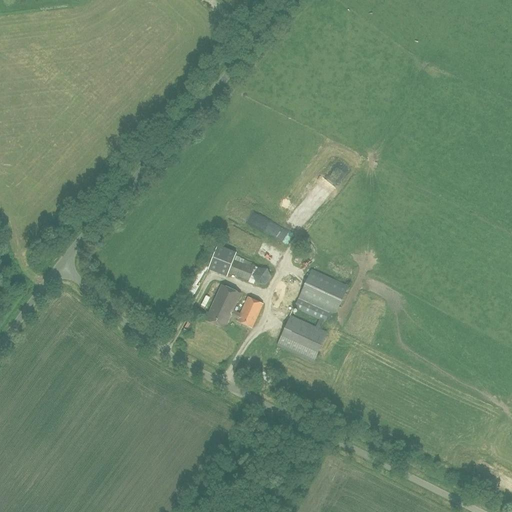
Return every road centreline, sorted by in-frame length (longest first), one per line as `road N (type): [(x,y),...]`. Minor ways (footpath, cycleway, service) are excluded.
road 1 (unclassified): [(478,511),(163,353),(59,266)]
road 2 (unclassified): [(59,266),(294,0)]
road 3 (track): [(204,511),(265,404)]
